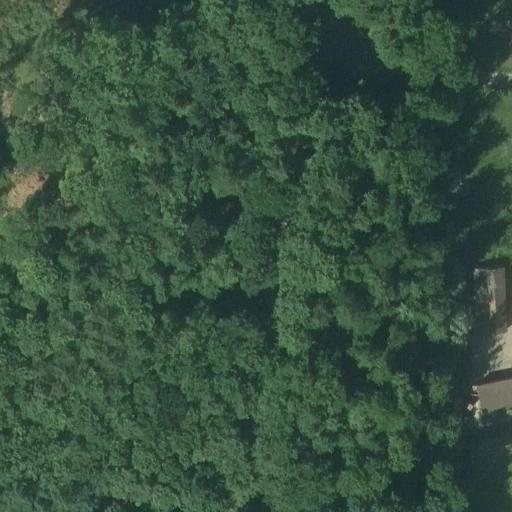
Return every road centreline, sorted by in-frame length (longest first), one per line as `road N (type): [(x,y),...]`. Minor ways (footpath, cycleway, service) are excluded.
road 1 (track): [(351,40),(307,42),(310,348),(198,511)]
road 2 (unclassified): [(511,67),(307,42)]
